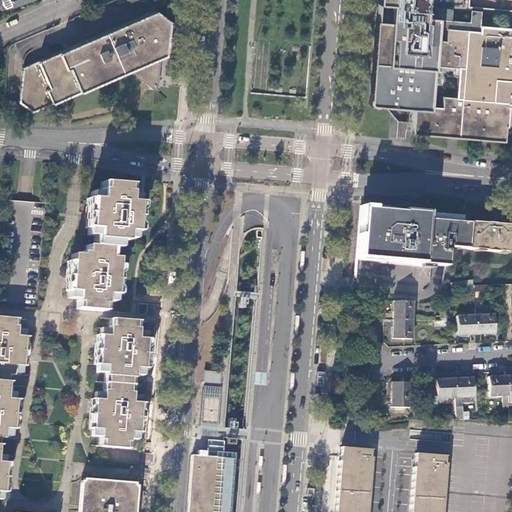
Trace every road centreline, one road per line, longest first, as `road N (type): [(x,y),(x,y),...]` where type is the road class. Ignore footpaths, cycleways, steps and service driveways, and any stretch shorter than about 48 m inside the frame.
road 1 (primary): [(205,166),(177,511)]
road 2 (primary): [(290,511),(319,176)]
road 3 (tertiary): [(47,138),(205,166)]
road 4 (tertiary): [(207,138),(47,138)]
road 5 (tertiary): [(319,176),(475,175)]
road 6 (tertiary): [(475,175),(322,149)]
road 7 (primary): [(322,149),(333,0)]
road 8 (primary): [(219,0),(207,138)]
road 9 (residential): [(377,363),(511,356)]
